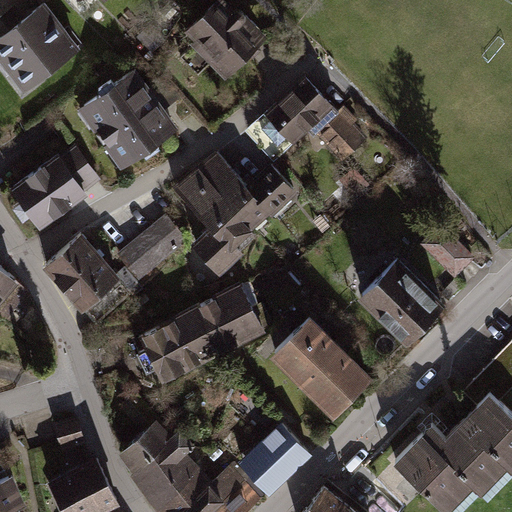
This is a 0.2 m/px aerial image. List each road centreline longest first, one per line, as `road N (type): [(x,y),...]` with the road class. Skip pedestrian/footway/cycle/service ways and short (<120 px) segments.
road 1 (residential): [(24,254),(241,122),(316,54)]
road 2 (residential): [(278,511),(511,276)]
road 3 (residential): [(24,254),(87,382)]
road 4 (residential): [(87,382),(112,463),(138,511)]
